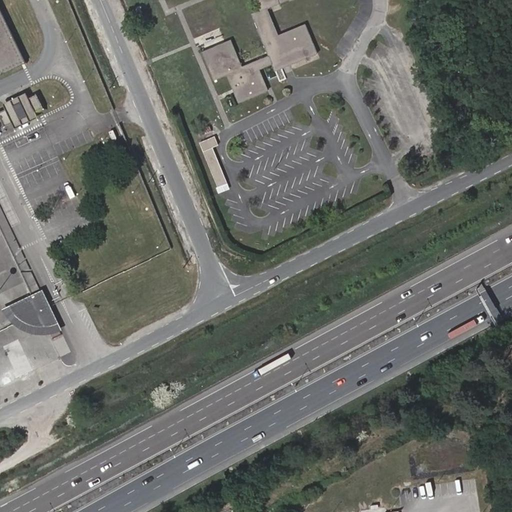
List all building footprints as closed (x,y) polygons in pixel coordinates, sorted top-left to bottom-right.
[(255,0),(259,10),(252,13),(258,29),(257,30),(267,55),(242,66),(231,39),(202,52),(214,80),(227,75),(238,103),(268,90),(260,69),(272,65),(274,71),(282,68),(317,53),(305,24),(278,35),(267,7),(284,0),(255,0)] [(0,19),(21,65),(26,63),(0,8),(0,19)] [(0,74),(21,65),(0,19),(0,74)] [(3,103),(5,109),(29,98),(26,92),(3,103)] [(29,98),(5,109),(0,111),(0,118),(4,127),(12,123),(36,112),(44,108),(37,94),(29,98)] [(38,118),(36,112),(12,123),(15,129),(38,118)] [(194,130),(197,137),(212,131),(209,124),(194,130)] [(109,131),(113,140),(117,138),(113,129),(109,131)] [(199,142),(203,151),(213,147),(219,145),(215,136),(199,142)] [(213,147),(203,151),(208,163),(218,159),(213,147)] [(208,163),(213,175),(222,171),(218,159),(208,163)] [(222,171),(213,175),(217,186),(227,182),(222,171)] [(21,323),(24,325),(25,326),(28,327),(33,329),(39,331),(45,331),(49,331),(51,330),(47,323),(56,319),(45,294),(12,309),(13,311),(14,314),(17,318),(21,323)]
